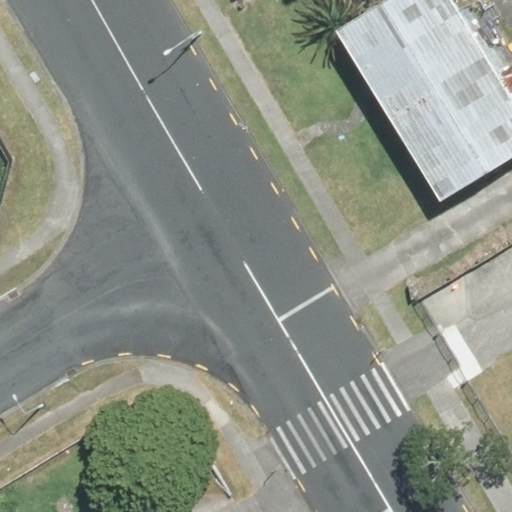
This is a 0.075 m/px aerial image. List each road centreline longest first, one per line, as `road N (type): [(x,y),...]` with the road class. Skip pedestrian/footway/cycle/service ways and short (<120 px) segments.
road 1 (tertiary): [(390,511),(222,237)]
road 2 (tertiary): [(222,237),(93,0)]
road 3 (residential): [(0,359),(222,237)]
